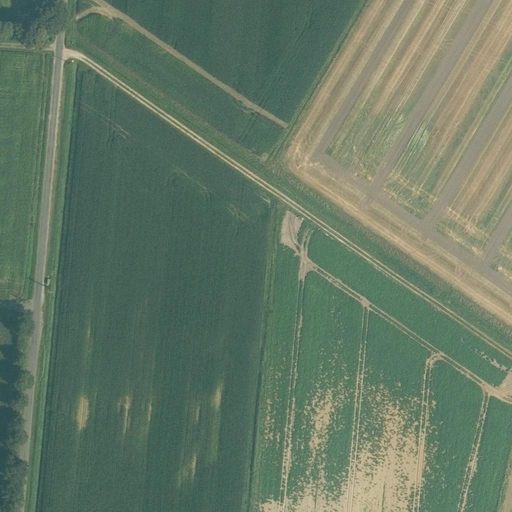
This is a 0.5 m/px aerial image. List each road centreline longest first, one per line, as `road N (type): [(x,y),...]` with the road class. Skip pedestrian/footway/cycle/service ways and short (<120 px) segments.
road 1 (track): [(0,44),(78,53),(511,354)]
road 2 (unclassified): [(64,0),(37,306)]
road 3 (unclassified): [(37,306),(19,511)]
